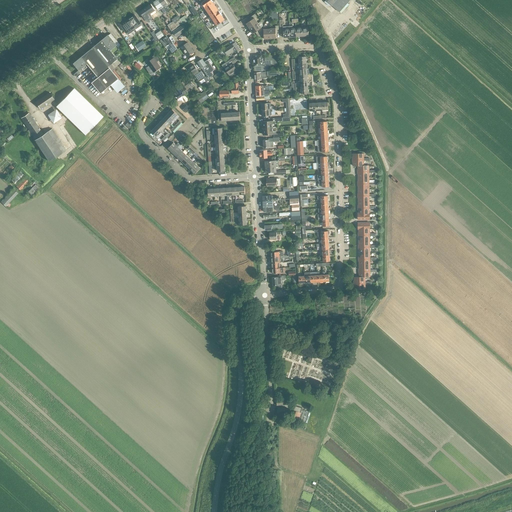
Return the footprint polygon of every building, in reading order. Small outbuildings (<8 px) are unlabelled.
[(167,12),(158,0),(156,0),(154,2),(159,10),(161,9),(164,14),(165,13),(167,15),(169,14),(167,12)] [(165,0),(158,0),(167,12),(170,10),(168,8),(169,7),(168,6),(167,7),(166,5),(168,4),(165,0)] [(204,8),(213,2),(212,0),(205,0),(200,3),(200,4),(203,8),(203,9),(204,8)] [(325,0),(339,12),(349,0),(325,0)] [(207,12),(216,6),(213,2),(204,8),(207,12)] [(151,4),(144,8),(151,19),(153,18),(150,14),(155,10),(151,4)] [(210,17),(219,11),(219,10),(216,6),(207,12),(210,17)] [(144,8),(140,11),(147,22),(151,19),(144,8)] [(213,21),(222,15),(219,11),(210,17),(213,21)] [(143,22),(136,12),(129,17),(136,27),(143,22)] [(251,20),(246,23),(250,28),(258,23),(255,18),(257,17),(255,14),(249,18),(251,20)] [(186,15),(180,19),(183,23),(184,24),(189,20),(186,15)] [(222,15),(213,21),(216,26),(221,22),(225,20),(222,15)] [(136,27),(129,17),(122,22),(129,32),(136,27)] [(284,32),(284,37),(291,37),(290,26),(283,27),(283,20),(280,20),(281,32),(284,32)] [(171,22),(168,24),(168,25),(172,31),(177,27),(174,23),(173,21),(172,23),(171,22)] [(258,23),(250,28),(253,34),(255,32),(259,37),(262,29),(261,28),(263,27),(263,26),(263,24),(262,23),(261,22),(260,22),(258,23)] [(173,32),(176,37),(183,32),(183,33),(187,31),(183,25),(173,32)] [(276,28),(270,28),(271,38),(277,38),(276,32),(279,32),(279,25),(275,26),(276,28)] [(270,28),(262,29),(259,37),(264,36),(264,39),(271,38),(270,28)] [(164,35),(160,30),(156,33),(159,38),(164,35)] [(159,39),(155,34),(153,31),(151,33),(156,41),(159,39)] [(82,56),(81,57),(87,64),(96,76),(98,77),(91,83),(100,93),(118,79),(108,66),(109,65),(120,77),(122,76),(115,68),(121,63),(117,59),(110,50),(116,45),(116,44),(118,42),(114,37),(111,33),(108,35),(93,47),(82,56)] [(177,49),(173,42),(172,42),(171,42),(167,36),(161,41),(166,47),(170,43),(173,46),(170,49),(173,53),(177,49)] [(143,41),(136,46),(139,51),(146,46),(143,41)] [(235,42),(231,45),(235,51),(236,52),(240,49),(235,42)] [(188,56),(194,52),(188,43),(181,47),(188,56)] [(228,55),(235,51),(231,45),(224,50),(228,55)] [(150,65),(146,68),(150,74),(154,72),(157,70),(161,67),(157,62),(159,60),(156,54),(153,56),(154,58),(150,60),(147,62),(150,65)] [(255,71),(263,70),(265,70),(265,71),(270,71),(270,66),(279,65),(279,68),(281,68),(281,65),(281,55),(265,56),(265,57),(262,57),(262,54),(254,55),(255,71)] [(81,57),(73,63),(79,70),(81,68),(83,71),(87,67),(85,65),(87,64),(81,57)] [(205,63),(202,59),(202,58),(197,62),(201,68),(202,68),(203,69),(202,70),(205,74),(206,73),(209,78),(214,75),(211,72),(215,69),(208,60),(205,63)] [(195,75),(200,81),(205,78),(207,81),(209,80),(207,77),(205,77),(201,71),(199,72),(194,64),(190,67),(195,75)] [(230,75),(237,70),(234,65),(231,66),(229,64),(224,67),(230,75)] [(132,80),(136,74),(131,70),(127,76),(132,80)] [(255,72),(255,80),(262,79),(262,78),(268,78),(267,77),(268,77),(268,76),(280,75),(280,70),(270,71),(265,71),(265,72),(255,72)] [(167,81),(172,89),(176,95),(178,98),(184,95),(182,91),(180,88),(176,83),(175,84),(171,78),(167,81)] [(189,78),(185,81),(185,80),(184,81),(184,80),(182,81),(182,82),(180,84),(184,90),(183,91),(185,95),(188,93),(186,90),(190,87),(190,88),(194,85),(191,81),(192,80),(190,79),(189,78)] [(238,83),(234,83),(234,86),(232,87),(232,88),(229,88),(229,90),(220,91),(220,97),(230,96),(229,92),(232,92),(232,93),(239,93),(238,83)] [(165,89),(160,84),(156,88),(161,93),(165,89)] [(74,88),(56,106),(85,134),(103,116),(74,88)] [(204,91),(197,97),(201,103),(209,98),(204,91)] [(40,109),(54,100),(49,93),(35,102),(40,109)] [(181,108),(185,112),(189,109),(185,104),(181,108)] [(193,105),(188,110),(192,114),(196,109),(193,105)] [(53,123),(62,118),(56,109),(47,115),(53,123)] [(178,115),(172,109),(168,114),(174,119),(178,115)] [(222,121),(241,119),(240,112),(222,113),(222,121)] [(33,118),(32,118),(29,113),(21,118),(29,130),(26,132),(29,136),(32,134),(36,140),(35,140),(49,162),(66,150),(52,129),(43,135),(34,121),(35,120),(34,118),(33,118)] [(174,119),(168,114),(164,118),(170,124),(174,119)] [(283,121),(283,120),(291,120),(291,117),(283,117),(273,118),(273,121),(263,121),(263,125),(262,125),(262,127),(263,128),(273,127),(273,124),(276,124),(276,121),(283,121)] [(170,124),(164,118),(160,123),(165,128),(170,124)] [(165,128),(160,123),(156,127),(161,132),(165,128)] [(161,132),(156,127),(151,132),(157,137),(161,132)] [(273,127),(263,128),(262,129),(263,131),(263,132),(264,134),(274,134),(274,137),(284,136),(284,133),(276,133),(276,131),(273,131),(273,127)] [(274,141),(279,141),(281,141),(280,138),(279,138),(274,138),(268,138),(268,140),(264,140),(264,147),(274,147),(274,141)] [(169,148),(173,152),(179,147),(174,142),(169,148)] [(179,147),(173,152),(177,157),(183,151),(179,147)] [(183,151),(177,157),(182,161),(187,155),(185,153),(183,151)] [(186,165),(192,159),(191,159),(192,158),(188,154),(187,155),(182,161),(186,165)] [(192,159),(186,165),(191,169),(196,164),(192,159)] [(2,173),(7,178),(15,169),(10,164),(2,173)] [(196,164),(191,169),(195,174),(201,168),(196,164)] [(279,166),(266,167),(267,172),(275,172),(275,174),(291,173),(290,170),(279,170),(279,171),(277,171),(277,168),(279,168),(279,166)] [(16,185),(25,175),(20,171),(11,180),(16,185)] [(21,191),(29,182),(24,177),(16,186),(21,191)] [(35,185),(27,192),(31,196),(39,189),(35,185)] [(18,193),(13,189),(1,202),(6,206),(18,193)] [(290,199),(299,198),(298,191),(289,191),(290,199)] [(308,194),(300,194),(301,203),(301,205),(304,205),(308,205),(308,203),(308,197),(308,194)] [(300,211),(292,212),(292,220),(300,220),(301,220),(300,211)] [(273,285),(278,284),(279,289),(282,289),(282,284),(282,279),(285,279),(285,275),(278,276),(278,277),(273,277),(273,285)] [(303,408),(295,406),(294,410),(295,410),(293,417),(291,416),(290,422),(296,424),(297,419),(299,419),(298,421),(307,424),(311,412),(302,409),(303,408)]
